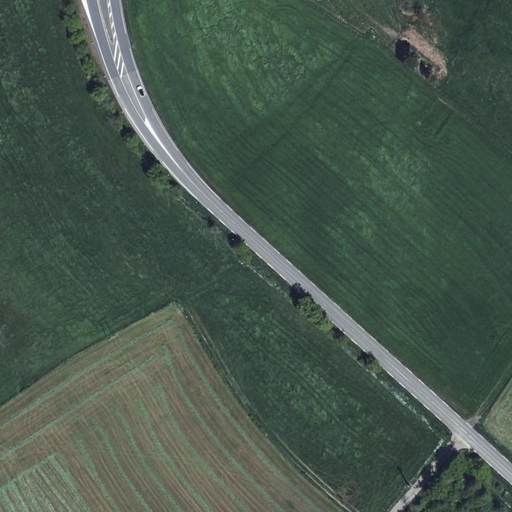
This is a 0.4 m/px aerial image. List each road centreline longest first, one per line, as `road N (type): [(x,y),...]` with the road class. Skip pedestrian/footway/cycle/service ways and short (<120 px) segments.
road 1 (secondary): [(511,473),(192,184)]
road 2 (secondary): [(92,0),(119,89),(192,184)]
road 3 (secondary): [(192,184),(143,97),(118,0)]
